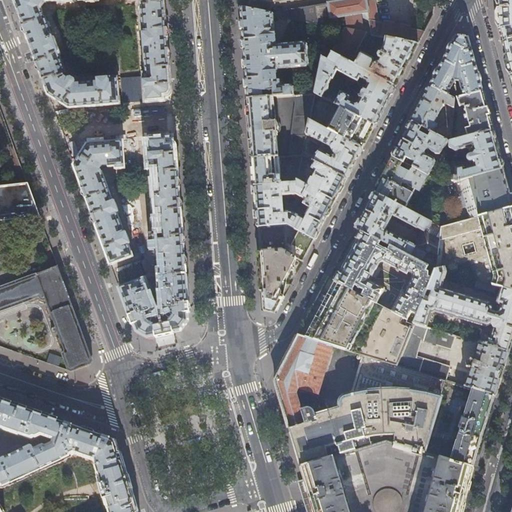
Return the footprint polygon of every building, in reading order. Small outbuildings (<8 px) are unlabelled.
[(15,0),(14,2),(33,52),(48,95),(70,109),(120,105),(118,78),(97,79),(97,82),(76,84),(75,83),(76,82),(75,81),(71,78),(69,78),(68,78),(65,77),(64,73),(66,72),(58,53),(61,52),(59,48),(57,48),(46,18),(44,19),(40,8),(44,2),(57,1),(57,3),(73,1),(73,0),(75,0),(77,0),(78,1),(83,1),(84,2),(90,2),(91,3),(95,3),(95,1),(102,1),(102,0),(140,0),(142,1),(141,2),(147,75),(143,76),(144,82),(145,82),(145,87),(144,87),(145,103),(165,102),(165,97),(168,97),(170,96),(171,95),(172,92),(171,81),(167,27),(164,0),(15,0)] [(350,0),(269,14),(274,15),(283,17),(288,18),(326,26),(333,19),(346,16),(349,30),(346,30),(333,54),(350,63),(366,34),(364,33),(362,24),(370,22),(372,36),(380,38),(384,38),(418,45),(425,32),(409,35),(409,33),(385,25),(384,28),(379,24),(375,0),(350,0)] [(511,0),(497,0),(497,8),(498,29),(504,55),(510,76),(511,75),(511,0)] [(275,22),(274,15),(269,14),(240,8),(241,19),(246,79),(247,99),(264,98),(264,92),(274,92),(274,97),(296,96),(295,88),(292,85),(282,86),(281,81),(277,81),(276,74),(277,74),(281,70),(308,68),(309,68),(310,65),(310,64),(308,46),(306,43),(277,45),(275,29),(280,29),(280,23),(277,22),(275,22)] [(379,41),(380,38),(372,36),(366,45),(374,48),(377,40),(379,41)] [(442,63),(430,86),(448,96),(456,82),(459,82),(463,97),(483,92),(476,68),(468,38),(456,37),(442,63)] [(405,69),(418,45),(384,38),(383,41),(386,42),(385,48),(382,53),(381,53),(379,56),(380,59),(381,60),(381,61),(376,62),(375,60),(362,53),(355,66),(396,87),(401,76),(405,69)] [(322,61),(323,58),(324,50),(318,47),(316,60),(322,61)] [(328,61),(323,58),(322,61),(317,88),(316,92),(323,96),(327,90),(330,88),(330,83),(332,79),(334,80),(338,71),(360,81),(362,77),(368,80),(370,83),(367,89),(365,89),(363,93),(363,96),(360,101),(357,103),(350,99),(352,95),(343,91),(338,99),(334,97),(332,101),(342,106),(375,125),(385,106),(396,87),(355,66),(350,63),(333,54),(332,54),(328,61)] [(455,99),(448,96),(430,86),(422,100),(411,122),(422,127),(432,132),(444,138),(445,135),(436,130),(442,118),(442,116),(440,114),(445,104),(454,109),(455,99)] [(487,107),(483,92),(463,97),(455,99),(454,109),(465,106),(470,127),(466,128),(467,129),(462,131),(464,138),(493,131),(487,107)] [(315,94),(312,95),(296,96),(274,97),(264,98),(247,99),(249,126),(252,159),(283,156),(303,155),(307,133),(310,119),(315,94)] [(370,135),(375,125),(342,106),(329,129),(361,148),(366,139),(368,134),(370,135)] [(329,129),(310,119),(307,133),(333,147),(335,152),(333,156),(321,150),(318,153),(314,160),(316,162),(347,179),(354,164),(363,149),(361,148),(329,129)] [(420,133),(422,127),(411,122),(403,137),(392,157),(407,165),(410,160),(415,162),(413,168),(429,176),(431,178),(440,161),(432,157),(430,156),(427,156),(426,157),(425,153),(427,150),(430,149),(431,150),(432,152),(434,153),(436,154),(439,154),(442,153),(448,140),(444,138),(432,132),(429,137),(420,133)] [(498,150),(493,131),(464,138),(451,142),(450,148),(455,152),(464,149),(465,148),(472,146),(473,148),(470,151),(471,155),(470,155),(469,156),(468,157),(468,159),(468,160),(469,162),(471,162),(473,162),(474,167),(466,169),(465,166),(456,169),(455,178),(446,180),(446,185),(456,182),(504,169),(498,150)] [(179,183),(176,147),(176,146),(174,143),(172,142),(169,142),(169,138),(148,139),(150,155),(150,160),(150,167),(154,166),(158,220),(156,220),(157,230),(159,230),(160,251),(157,251),(158,261),(161,261),(164,305),(152,307),(142,280),(119,289),(133,325),(134,325),(137,332),(148,338),(155,336),(156,338),(174,334),(173,332),(180,331),(185,325),(188,320),(187,313),(189,313),(187,277),(181,202),(179,183)] [(98,231),(111,265),(134,257),(129,245),(130,245),(131,243),(127,234),(126,233),(125,234),(118,214),(119,214),(119,212),(116,202),(114,202),(113,202),(102,171),(99,169),(102,165),(105,165),(105,167),(108,167),(115,167),(115,169),(126,169),(123,142),(87,145),(74,166),(85,196),(98,231)] [(283,156),(252,159),(253,173),(254,187),(286,183),(283,156)] [(413,168),(407,165),(392,157),(388,165),(373,192),(410,211),(413,206),(408,203),(415,190),(420,192),(429,176),(413,168)] [(256,205),(258,227),(261,227),(286,225),(289,225),(294,228),(315,239),(324,222),(341,190),(347,179),(316,162),(313,168),(319,171),(311,186),(305,183),(308,176),(299,172),(297,182),(286,183),(254,187),(256,205)] [(511,200),(508,186),(504,169),(456,182),(458,191),(476,186),(482,208),(472,210),(474,219),(510,209),(508,202),(511,200)] [(0,220),(40,217),(28,184),(0,186),(0,220)] [(361,231),(429,267),(435,270),(441,228),(410,211),(373,192),(363,212),(355,228),(361,231)] [(511,208),(510,209),(474,219),(456,224),(441,228),(435,270),(446,268),(469,262),(478,281),(501,288),(511,291),(511,208)] [(286,225),(261,227),(262,240),(263,252),(283,251),(303,262),(309,250),(315,239),(294,228),(292,231),(298,234),(291,246),(290,244),(287,245),(286,225)] [(426,271),(429,267),(361,231),(357,239),(342,268),(335,281),(377,302),(381,294),(382,294),(384,289),(370,281),(379,264),(382,262),(406,275),(408,272),(412,274),(412,277),(406,291),(403,290),(393,310),(408,318),(412,311),(418,314),(423,300),(427,290),(432,279),(429,277),(429,273),(426,271)] [(283,251),(263,252),(260,252),(261,265),(264,309),(276,312),(283,299),(284,297),(283,296),(287,283),(291,284),(295,276),(303,262),(283,251)] [(0,310),(39,296),(40,297),(41,298),(42,299),(44,299),(46,299),(65,351),(62,354),(68,371),(71,372),(87,366),(89,365),(90,363),(90,362),(91,358),(91,356),(58,266),(0,287),(0,310)] [(447,274),(446,268),(435,270),(432,279),(427,290),(433,292),(429,302),(423,300),(418,314),(415,321),(428,325),(432,312),(433,312),(436,311),(487,327),(492,324),(493,327),(490,336),(485,335),(482,343),(509,352),(511,344),(511,291),(501,288),(496,303),(497,304),(500,305),(499,310),(497,312),(493,311),(493,309),(492,306),(489,305),(490,303),(441,288),(447,274)] [(393,310),(377,302),(335,281),(328,278),(321,291),(311,310),(297,335),(333,346),(365,356),(397,366),(415,321),(408,318),(393,310)] [(457,335),(428,325),(415,321),(397,366),(448,381),(453,366),(451,366),(451,365),(419,355),(424,339),(453,348),(457,335)] [(318,393),(333,346),(297,335),(288,352),(274,380),(294,449),(300,467),(385,440),(473,467),(476,459),(485,430),(495,396),(464,386),(448,381),(397,366),(365,356),(352,392),(344,397),(346,404),(315,413),(314,411),(312,409),(310,408),(308,408),(300,410),(295,394),(297,393),(299,388),(318,393)] [(505,367),(509,352),(482,343),(479,342),(474,358),(472,357),(472,358),(470,358),(468,359),(467,363),(468,365),(470,366),(469,367),(471,368),(464,386),(495,396),(505,367)] [(46,361),(56,364),(59,357),(49,354),(46,361)] [(0,511),(3,511),(0,506),(0,487),(4,486),(11,483),(12,484),(63,460),(71,456),(70,456),(75,454),(95,461),(96,465),(95,466),(97,473),(98,477),(97,477),(105,506),(106,506),(107,509),(108,509),(108,511),(137,511),(131,490),(116,440),(90,431),(40,414),(0,399),(0,511)] [(461,511),(464,501),(473,467),(385,440),(300,467),(303,475),(313,511),(461,511)]
